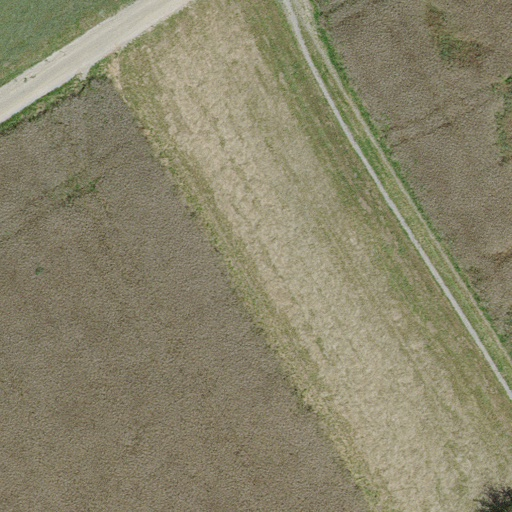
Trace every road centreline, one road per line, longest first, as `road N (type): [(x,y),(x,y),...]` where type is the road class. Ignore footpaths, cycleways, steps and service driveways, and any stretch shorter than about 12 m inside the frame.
road 1 (track): [(299,0),(511,367)]
road 2 (track): [(0,108),(175,0)]
